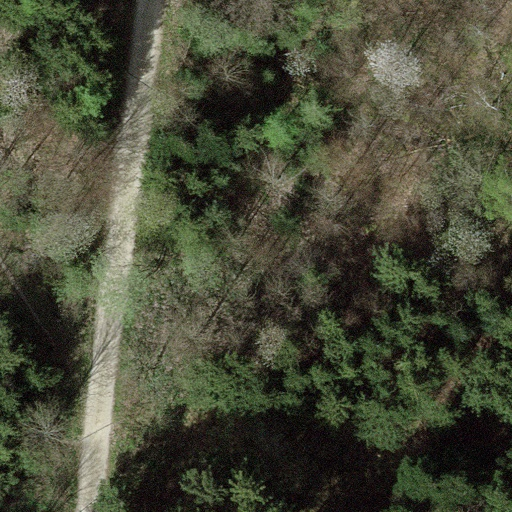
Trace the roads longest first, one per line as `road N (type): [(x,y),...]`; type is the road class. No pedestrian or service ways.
road 1 (track): [(93,511),(143,0)]
road 2 (track): [(104,390),(0,253)]
